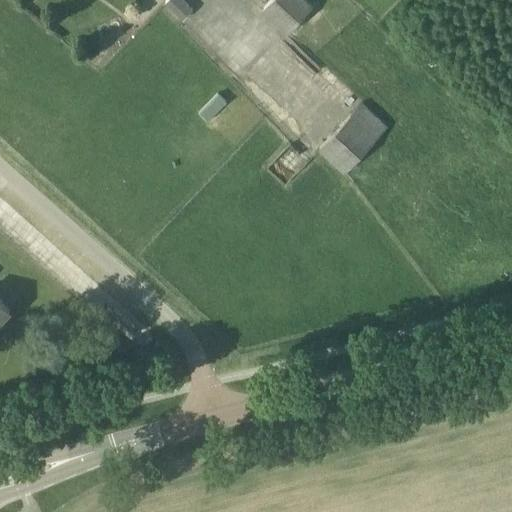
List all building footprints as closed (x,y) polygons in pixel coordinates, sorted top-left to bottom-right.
[(184,21),(194,10),(183,0),(167,0),(165,3),(184,21)] [(313,4),(308,0),(271,0),(262,9),(287,32),(313,4)] [(225,101),(216,92),(197,112),(206,121),(225,101)] [(362,102),(319,148),(344,173),(388,127),(362,102)] [(0,319),(9,310),(0,301),(0,319)]
